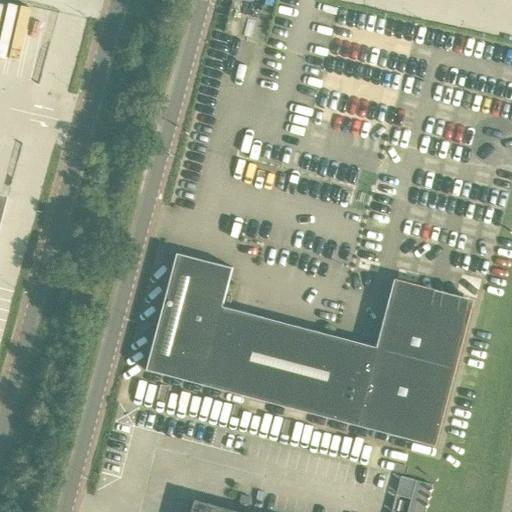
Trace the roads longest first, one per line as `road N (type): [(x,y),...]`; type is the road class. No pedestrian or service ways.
road 1 (unclassified): [(66,511),(202,0)]
road 2 (unclassified): [(119,0),(0,441)]
